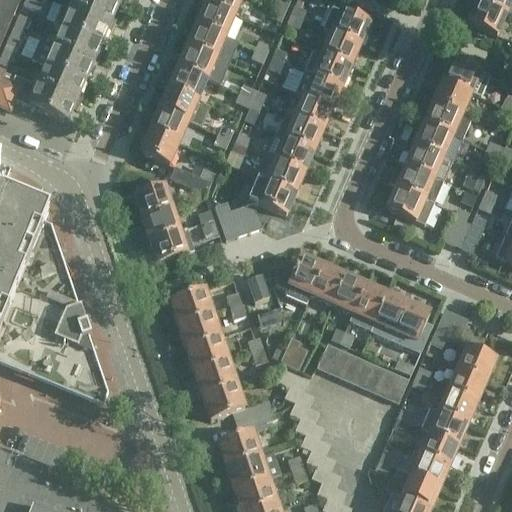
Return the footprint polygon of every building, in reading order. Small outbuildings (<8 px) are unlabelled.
[(21,0),(0,0),(0,2),(17,10),(21,0)] [(111,24),(117,10),(94,0),(76,0),(71,13),(62,9),(53,28),(63,32),(101,49),(107,34),(110,36),(111,35),(109,33),(112,27),(114,27),(115,25),(111,24)] [(94,0),(117,10),(121,0),(94,0)] [(234,20),(242,0),(209,0),(206,7),(234,20)] [(506,17),(511,2),(511,0),(479,0),(477,5),(506,17)] [(38,6),(35,5),(26,1),(23,9),(35,14),(38,6)] [(0,15),(12,21),(17,10),(0,2),(0,15)] [(285,17),(289,7),(277,2),(273,11),(285,17)] [(496,39),(506,17),(477,5),(468,27),(496,39)] [(225,42),(234,20),(206,7),(196,29),(225,42)] [(294,10),(290,19),(302,24),(306,15),(294,10)] [(281,25),(285,17),(273,11),(269,20),(281,25)] [(369,27),(341,15),(332,11),(322,33),(332,37),(360,49),(369,27)] [(0,29),(7,32),(12,21),(0,15),(0,29)] [(31,23),(19,18),(15,26),(24,30),(27,31),(31,23)] [(298,33),(302,24),(290,19),(286,28),(298,33)] [(21,37),(24,30),(15,26),(12,33),(21,37)] [(215,63),(225,42),(196,29),(187,50),(215,63)] [(94,63),(101,49),(63,32),(46,71),(84,87),(90,72),(93,75),(94,73),(92,72),(95,65),(98,66),(98,64),(94,63)] [(18,43),(21,37),(12,33),(9,40),(18,43)] [(350,72),(360,49),(332,37),(322,59),(350,72)] [(21,45),(18,43),(9,40),(6,48),(18,53),(21,45)] [(266,59),(270,50),(258,45),(254,54),(266,59)] [(206,84),(215,63),(187,50),(178,72),(206,84)] [(16,57),(4,52),(0,60),(9,64),(12,65),(16,57)] [(275,52),(271,61),(283,67),(287,58),(275,52)] [(262,68),(266,59),(254,54),(250,63),(262,68)] [(341,92),(350,72),(322,59),(313,55),(304,76),(313,80),(341,92)] [(0,68),(6,71),(9,64),(0,60),(0,61),(0,68)] [(279,76),(283,67),(271,61),(268,71),(279,76)] [(452,63),(443,85),(471,97),(480,101),(490,79),(452,63)] [(78,102),(84,87),(46,71),(37,90),(14,80),(10,88),(18,92),(13,103),(66,127),(74,111),(77,113),(78,112),(76,110),(79,103),(81,104),(81,102),(78,102)] [(197,105),(206,84),(178,72),(168,93),(197,105)] [(0,84),(3,75),(0,73),(0,110),(9,114),(9,113),(13,103),(18,92),(10,88),(0,84)] [(14,80),(3,75),(0,84),(10,88),(14,80)] [(332,114),(341,92),(313,80),(304,101),(332,114)] [(462,119),(471,97),(443,85),(433,106),(462,119)] [(250,103),(254,94),(242,89),(239,98),(250,103)] [(188,126),(197,105),(168,93),(159,113),(188,126)] [(266,99),(257,95),(254,94),(250,103),(262,108),(266,99)] [(246,112),(250,103),(239,98),(234,107),(246,112)] [(323,135),(332,114),(304,101),(295,122),(323,135)] [(511,115),(511,104),(505,102),(501,111),(511,115)] [(258,117),(262,108),(250,103),(246,112),(258,117)] [(452,141),(462,119),(433,106),(424,128),(452,141)] [(509,125),(511,118),(511,115),(501,111),(497,120),(509,125)] [(179,147),(188,126),(159,113),(150,135),(179,147)] [(313,156),(323,135),(295,122),(285,118),(276,139),(285,143),(313,156)] [(443,162),(452,141),(424,128),(415,149),(443,162)] [(230,144),(234,135),(222,130),(218,139),(230,144)] [(169,169),(179,147),(150,135),(141,157),(169,169)] [(251,143),(239,137),(235,147),(247,152),(251,143)] [(226,153),(230,144),(218,139),(214,148),(226,153)] [(304,177),(313,156),(285,143),(276,165),(304,177)] [(501,151),(497,149),(489,146),(485,155),(497,160),(501,151)] [(243,161),(247,152),(235,147),(231,156),(243,161)] [(434,183),(443,162),(415,149),(405,170),(434,183)] [(511,158),(511,155),(501,151),(497,160),(509,165),(511,158)] [(493,169),(497,160),(485,155),(481,164),(493,169)] [(509,165),(497,160),(493,169),(505,174),(509,165)] [(295,198),(304,177),(276,165),(267,186),(295,198)] [(443,187),(434,183),(405,170),(396,192),(434,208),(443,187)] [(211,187),(199,182),(176,172),(171,184),(194,194),(196,191),(207,196),(211,187)] [(203,173),(199,182),(211,187),(215,178),(203,173)] [(295,198),(267,186),(258,182),(246,210),(253,208),(255,207),(285,220),(295,198)] [(476,201),(480,192),(468,187),(464,196),(476,201)] [(135,201),(142,224),(172,214),(164,190),(135,201)] [(424,230),(434,208),(396,192),(386,214),(424,230)] [(486,194),(482,204),(493,209),(498,200),(486,194)] [(472,210),(476,201),(464,196),(460,205),(472,210)] [(0,349),(1,350),(42,249),(36,246),(43,230),(48,217),(0,197),(0,349)] [(490,218),(493,209),(482,204),(478,213),(490,218)] [(214,211),(217,220),(230,216),(226,207),(214,211)] [(246,210),(241,212),(249,236),(261,232),(253,208),(246,210)] [(249,236),(241,212),(230,216),(238,240),(249,236)] [(457,212),(453,221),(465,227),(469,218),(457,212)] [(179,235),(172,214),(142,224),(150,245),(179,235)] [(213,224),(210,214),(198,218),(201,228),(213,224)] [(238,240),(230,216),(217,220),(225,244),(238,240)] [(474,220),(470,229),(482,234),(486,225),(474,220)] [(455,250),(465,227),(453,221),(443,244),(455,250)] [(216,233),(213,224),(201,228),(204,237),(216,233)] [(472,257),(482,234),(470,229),(460,252),(472,257)] [(186,232),(179,235),(150,245),(157,268),(194,255),(186,232)] [(511,268),(511,241),(506,239),(505,239),(496,261),(511,268)] [(310,299),(323,271),(301,261),(296,272),(285,267),(275,289),(286,294),(284,299),(306,308),(310,299)] [(332,308),(344,280),(323,271),(310,299),(332,308)] [(353,317),(365,290),(344,280),(332,308),(353,317)] [(268,302),(262,282),(261,281),(247,286),(254,307),(268,302)] [(374,327),(386,299),(365,290),(353,317),(374,327)] [(176,317),(180,329),(212,318),(204,294),(170,306),(174,318),(176,317)] [(242,308),(238,296),(225,300),(230,312),(242,308)] [(391,345),(408,308),(386,299),(374,327),(370,336),(391,345)] [(246,320),(242,308),(230,312),(234,324),(246,320)] [(429,318),(408,308),(391,345),(391,346),(419,359),(432,330),(425,327),(429,318)] [(261,319),(266,330),(284,321),(279,310),(261,319)] [(94,354),(80,312),(65,317),(53,344),(72,352),(84,357),(91,355),(94,354)] [(446,343),(455,320),(443,315),(434,338),(446,343)] [(220,342),(212,318),(180,329),(178,329),(182,342),(184,341),(188,352),(220,342)] [(457,348),(467,325),(455,320),(446,343),(457,348)] [(339,348),(345,337),(335,333),(330,344),(339,348)] [(354,340),(345,337),(339,348),(348,352),(354,340)] [(442,352),(446,343),(434,338),(430,347),(442,352)] [(247,345),(251,357),(263,353),(259,341),(247,345)] [(228,365),(220,342),(188,352),(186,353),(190,365),(192,365),(196,376),(194,376),(194,377),(228,365)] [(329,378),(339,354),(327,349),(317,372),(329,378)] [(280,366),(285,354),(276,350),(271,362),(280,366)] [(467,352),(458,373),(486,386),(495,364),(467,352)] [(267,365),(263,353),(251,357),(255,369),(267,365)] [(294,358),(285,354),(280,366),(289,370),(294,358)] [(340,383),(350,359),(339,354),(329,378),(340,383)] [(352,388),(362,364),(350,359),(340,383),(352,388)] [(363,392),(373,369),(362,364),(352,388),(363,392)] [(236,389),(228,365),(194,377),(198,389),(200,388),(204,399),(202,400),(236,389)] [(375,397),(385,374),(373,369),(363,392),(375,397)] [(419,371),(415,381),(427,386),(431,376),(419,371)] [(476,407),(486,386),(458,373),(448,395),(476,407)] [(386,402),(396,379),(385,374),(375,397),(386,402)] [(307,385),(284,375),(279,386),(290,391),(302,397),(303,396),(307,385)] [(398,407),(407,387),(408,384),(396,379),(386,402),(398,407)] [(423,395),(427,386),(415,381),(411,389),(423,395)] [(244,413),(236,389),(202,400),(210,425),(233,417),(232,417),(244,413)] [(313,401),(303,396),(302,397),(290,391),(285,402),(295,407),(308,413),(308,412),(313,401)] [(467,429),(476,407),(448,395),(439,416),(467,429)] [(236,429),(273,416),(268,404),(244,413),(232,417),(233,417),(236,429)] [(319,417),(308,412),(308,413),(295,407),(290,419),(301,423),(313,429),(314,428),(319,417)] [(458,450),(467,429),(439,416),(430,412),(420,434),(429,438),(430,438),(458,450)] [(401,414),(397,423),(409,428),(413,419),(401,414)] [(277,429),(273,416),(236,429),(240,440),(252,436),(252,437),(277,429)] [(324,433),(314,428),(313,429),(301,423),(296,434),(306,439),(318,445),(319,444),(324,433)] [(405,437),(409,428),(397,423),(393,432),(405,437)] [(260,460),(252,437),(252,436),(240,440),(218,448),(226,472),(260,460)] [(449,471),(458,450),(430,438),(429,438),(420,459),(449,471)] [(330,449),(319,444),(318,445),(306,439),(301,450),(311,455),(324,461),(324,460),(330,449)] [(335,465),(324,460),(324,461),(311,455),(306,466),(317,471),(330,477),(330,476),(335,465)] [(382,456),(378,466),(390,471),(394,462),(382,456)] [(439,492),(449,471),(420,459),(411,480),(439,492)] [(0,511),(83,511),(37,493),(38,491),(33,489),(39,477),(0,460),(0,511)] [(268,484),(260,460),(226,472),(228,472),(232,483),(230,484),(234,495),(268,484)] [(287,464),(291,476),(304,472),(300,460),(287,464)] [(387,480),(390,471),(378,466),(375,475),(387,480)] [(340,481),(330,476),(330,477),(317,471),(312,482),(322,487),(335,493),(335,492),(340,481)] [(308,484),(304,472),(291,476),(295,488),(308,484)] [(426,511),(430,511),(439,492),(411,480),(402,501),(426,511)] [(263,511),(276,508),(268,484),(234,495),(234,496),(236,495),(240,506),(238,507),(239,511),(263,511)] [(346,497),(335,492),(335,493),(322,487),(317,498),(328,503),(340,509),(341,508),(346,497)] [(426,511),(402,501),(397,511),(426,511)] [(349,511),(341,508),(340,509),(328,503),(323,511),(349,511)]
